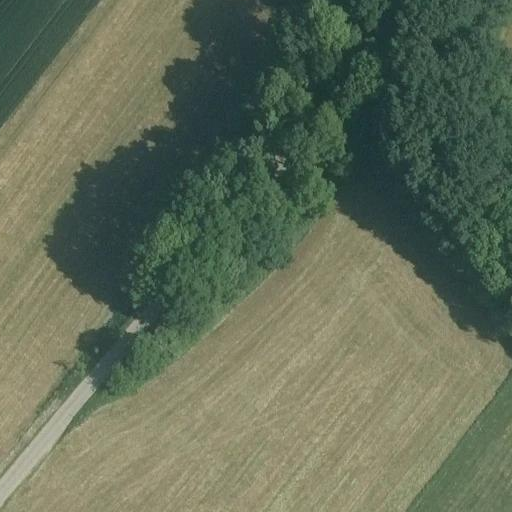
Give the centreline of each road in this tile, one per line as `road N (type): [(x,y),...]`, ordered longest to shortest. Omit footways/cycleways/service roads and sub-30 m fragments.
road 1 (unclassified): [(415,0),(0,493)]
road 2 (track): [(389,30),(511,208)]
